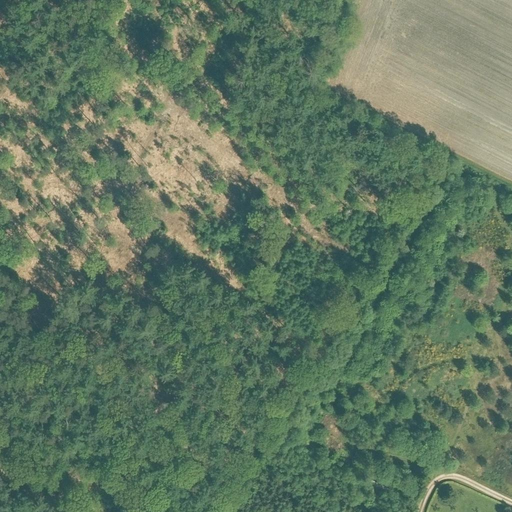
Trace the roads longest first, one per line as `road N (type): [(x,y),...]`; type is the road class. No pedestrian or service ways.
road 1 (track): [(332,0),(338,15),(317,84),(320,103),(431,164),(226,511)]
road 2 (track): [(511,371),(467,402),(441,462),(443,477),(348,444),(335,421),(338,382),(392,266),(443,189),(458,180),(482,182),(511,231)]
road 3 (track): [(76,469),(181,210),(131,182),(212,0)]
